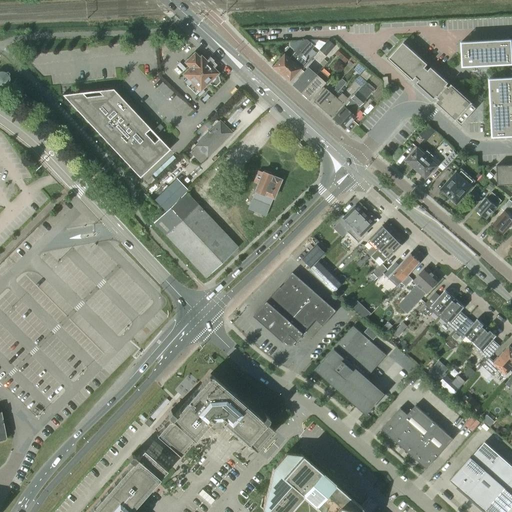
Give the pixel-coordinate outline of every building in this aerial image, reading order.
[(290,58),(285,54),(273,67),(281,74),(309,42),(307,40),(303,40),(293,51),(294,53),(290,58)] [(321,50),(327,56),(336,47),(330,41),(321,50)] [(309,42),(281,74),(289,81),(300,68),(295,64),(303,55),(305,57),(314,46),(309,42)] [(437,96),(439,97),(448,88),(446,86),(449,83),(431,67),(429,70),(426,68),(429,65),(406,42),(391,58),(414,81),(417,78),(420,80),(417,83),(434,99),(437,96)] [(485,43),(485,55),(510,53),(509,42),(485,43)] [(485,55),(485,43),(460,44),(462,68),(486,66),(485,55)] [(336,55),(346,64),(351,58),(341,49),(336,55)] [(485,55),(486,66),(510,65),(510,53),(485,55)] [(210,84),(216,86),(219,82),(218,77),(216,75),(218,73),(201,57),(199,59),(195,54),(186,63),(191,68),(183,75),(186,80),(184,82),(187,84),(186,85),(195,95),(208,82),(210,84)] [(301,92),(316,75),(311,71),(307,75),(305,73),(294,85),(301,92)] [(315,82),(318,78),(316,75),(301,92),(309,98),(320,86),(315,82)] [(344,92),(340,89),(323,108),(330,115),(346,97),(349,100),(343,106),(344,107),(365,81),(358,76),(344,92)] [(511,76),(487,78),(488,90),(511,89),(511,76)] [(335,89),(331,93),(326,89),(315,101),(323,108),(340,89),(346,83),(342,80),(335,89)] [(355,107),(357,106),(359,107),(373,91),(367,86),(369,85),(365,81),(344,107),(333,120),(343,129),(358,113),(355,110),(357,109),(355,107)] [(441,99),(438,102),(462,124),(477,108),(452,86),(450,89),(448,88),(439,97),(441,99)] [(113,89),(62,95),(140,178),(170,150),(159,138),(153,143),(145,134),(150,128),(113,89)] [(488,90),(488,101),(511,99),(511,89),(488,90)] [(488,101),(489,114),(500,113),(511,112),(511,99),(488,101)] [(511,112),(500,113),(501,133),(511,132),(511,112)] [(501,133),(500,113),(489,114),(490,134),(501,133)] [(190,153),(200,163),(230,133),(220,123),(196,146),(190,153)] [(427,141),(434,134),(427,127),(420,135),(427,141)] [(427,150),(425,152),(420,147),(407,160),(417,169),(431,153),(427,150)] [(453,151),(441,164),(446,168),(458,156),(453,151)] [(426,178),(439,164),(433,159),(435,156),(431,153),(417,169),(426,178)] [(511,164),(511,165),(497,166),(498,185),(511,185),(511,184),(511,164)] [(248,210),(266,217),(281,180),(272,177),(271,173),(266,170),(263,172),(263,173),(258,171),(253,182),(258,184),(248,210)] [(472,186),(458,173),(442,190),(457,203),(472,186)] [(488,182),(479,174),(476,177),(479,180),(478,181),(484,186),(488,182)] [(155,198),(154,199),(165,211),(187,189),(176,178),(155,198)] [(154,222),(206,277),(238,247),(186,192),(154,222)] [(486,219),(502,201),(492,192),(476,210),(486,219)] [(505,211),(493,225),(503,234),(511,223),(511,206),(511,205),(511,201),(509,200),(502,208),(505,211)] [(349,231),(365,215),(361,210),(361,208),(359,206),(357,206),(356,205),(340,222),(349,231)] [(369,219),(365,215),(352,228),(362,237),(375,224),(374,223),(376,220),(372,216),(369,219)] [(376,247),(379,250),(379,249),(392,236),(383,227),(370,240),(368,242),(373,247),(367,253),(371,257),(377,251),(375,249),(376,247)] [(377,251),(371,257),(375,261),(379,257),(384,262),(386,260),(401,246),(400,245),(400,242),(398,239),(395,239),(392,236),(379,249),(379,250),(377,251)] [(317,245),(304,259),(312,267),(326,254),(317,245)] [(396,278),(398,276),(403,281),(407,277),(420,262),(411,254),(394,273),(395,273),(392,275),(396,278)] [(310,270),(323,282),(332,273),(331,274),(324,268),(321,271),(316,266),(320,261),(319,261),(310,270)] [(383,264),(373,274),(370,277),(373,280),(376,277),(378,278),(387,269),(383,264)] [(394,326),(407,313),(407,314),(427,293),(427,294),(439,280),(426,268),(414,281),(418,285),(399,306),(386,319),(394,326)] [(296,340),(298,341),(316,319),(324,326),(337,311),(293,272),(284,282),(285,283),(260,312),(260,319),(289,344),(293,343),(296,340)] [(332,273),(323,282),(334,293),(343,284),(342,285),(331,274),(332,273)] [(408,276),(401,284),(405,288),(412,280),(408,276)] [(438,317),(441,313),(442,314),(455,299),(445,291),(440,296),(436,292),(425,305),(427,306),(423,311),(430,317),(433,313),(438,317)] [(447,324),(455,331),(467,317),(461,312),(464,308),(455,299),(442,314),(450,321),(447,324)] [(466,336),(474,342),(487,328),(477,319),(474,323),(467,317),(455,331),(464,339),(466,336)] [(388,323),(382,329),(386,333),(392,327),(388,323)] [(392,334),(397,339),(408,328),(403,323),(392,334)] [(360,410),(366,415),(385,393),(379,388),(367,377),(387,355),(354,326),(315,370),(348,399),(360,410)] [(379,335),(370,327),(365,333),(374,341),(379,335)] [(497,336),(487,328),(474,342),(482,349),(479,352),(488,360),(490,358),(500,346),(493,340),(497,336)] [(511,367),(511,348),(509,347),(499,358),(498,357),(494,362),(490,358),(488,360),(482,366),(493,376),(500,368),(506,374),(511,367)] [(446,372),(436,363),(427,373),(437,382),(446,372)] [(171,419),(156,435),(180,456),(209,423),(213,425),(219,425),(223,422),(256,451),(274,430),(266,423),(268,421),(269,418),(264,414),(265,415),(261,419),(210,374),(175,414),(171,411),(172,410),(171,410),(167,414),(168,417),(171,419)] [(447,376),(440,383),(453,397),(466,383),(459,376),(453,382),(447,376)] [(463,405),(476,416),(483,407),(470,396),(463,405)] [(171,403),(168,400),(152,417),(155,421),(171,403)] [(416,406),(408,415),(400,408),(382,429),(394,439),(419,408),(416,406)] [(394,439),(427,468),(453,438),(419,408),(394,439)] [(149,427),(153,423),(148,419),(144,423),(149,427)] [(511,465),(485,442),(451,480),(458,486),(487,511),(511,511),(511,465)] [(131,511),(160,478),(167,470),(144,450),(136,458),(134,456),(132,455),(128,459),(133,462),(88,511),(131,511)] [(367,511),(302,455),(286,453),(273,468),(262,510),(265,511),(290,511),(304,496),(322,511),(367,511)] [(197,495),(211,508),(215,503),(209,495),(200,491),(196,495),(197,495)]
